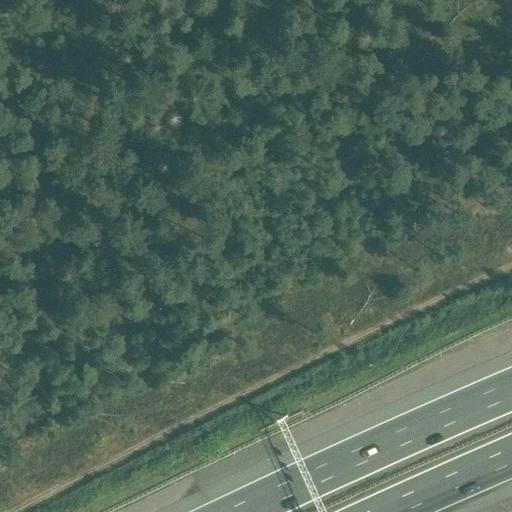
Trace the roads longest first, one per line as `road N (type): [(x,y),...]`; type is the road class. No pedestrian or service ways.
road 1 (track): [(17,511),(511,269)]
road 2 (track): [(116,0),(55,264),(0,386)]
road 3 (motorway): [(511,385),(232,511)]
road 4 (motorway): [(394,511),(511,457)]
